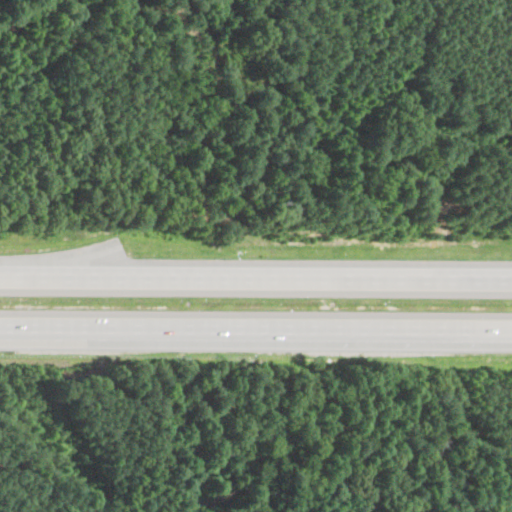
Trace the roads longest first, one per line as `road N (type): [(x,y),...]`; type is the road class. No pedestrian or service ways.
road 1 (motorway): [(511,278),(0,275)]
road 2 (motorway): [(0,333),(511,333)]
